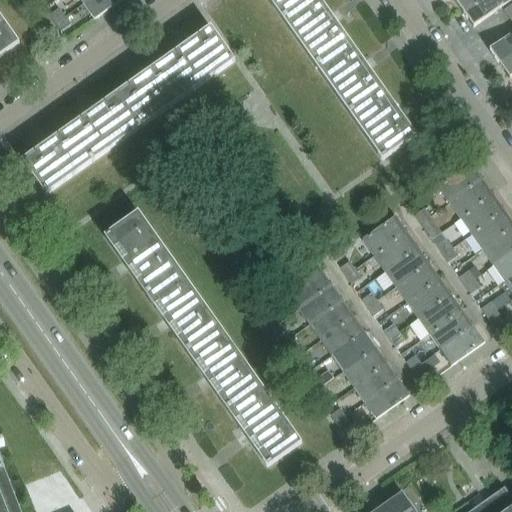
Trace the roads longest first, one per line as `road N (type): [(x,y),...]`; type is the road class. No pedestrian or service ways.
road 1 (residential): [(168,448),(0,211)]
road 2 (residential): [(306,511),(511,366)]
road 3 (residential): [(0,120),(171,0)]
road 4 (residential): [(511,164),(396,0)]
road 5 (residential): [(0,337),(97,476)]
road 6 (secondary): [(97,410),(0,273)]
